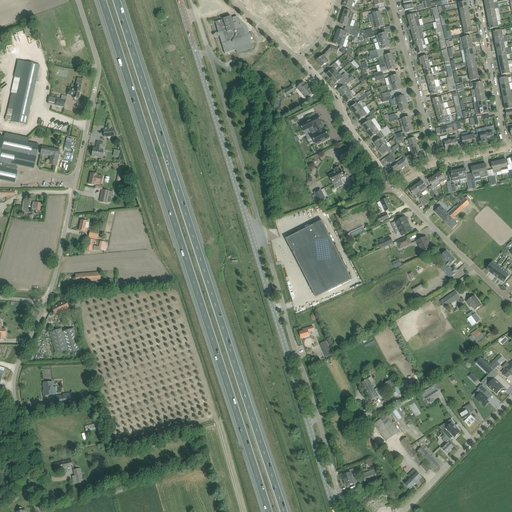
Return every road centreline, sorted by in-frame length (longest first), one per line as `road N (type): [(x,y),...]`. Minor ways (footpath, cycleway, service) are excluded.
road 1 (motorway): [(101,0),(267,511)]
road 2 (motorway): [(283,511),(117,0)]
road 3 (tertiary): [(179,0),(335,511)]
road 4 (unclassified): [(39,511),(10,380),(53,274),(97,73),(77,0)]
road 5 (residential): [(436,162),(391,0)]
road 6 (residential): [(393,187),(298,60)]
road 7 (residential): [(403,511),(511,398)]
road 8 (residential): [(501,295),(393,187)]
road 9 (residential): [(506,147),(478,0)]
